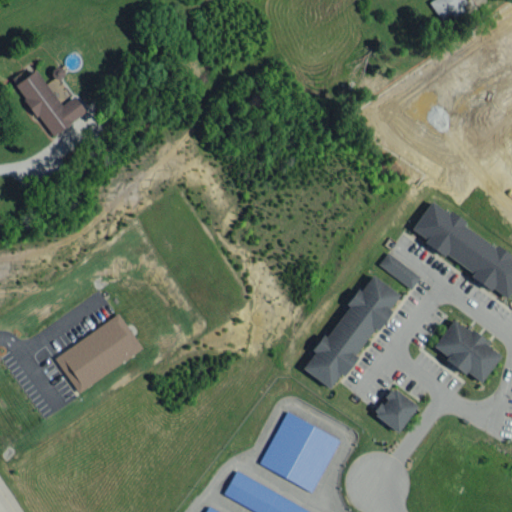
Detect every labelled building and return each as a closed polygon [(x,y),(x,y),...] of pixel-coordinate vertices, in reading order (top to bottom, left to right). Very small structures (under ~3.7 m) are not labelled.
[(430,0),(428,1),(439,20),(451,13),(453,17),(468,8),(463,0),(430,0)] [(14,83),(48,136),(85,112),(73,95),(59,104),(35,69),(14,83)] [(511,287),(511,260),(508,258),(511,254),(428,201),(410,229),(425,238),(423,241),(471,272),(469,275),(505,299),(511,287)] [(409,288),(418,276),(386,251),(377,264),(409,288)] [(301,368),(331,389),(397,293),(367,272),(301,368)] [(77,392),(141,348),(117,313),(53,357),(77,392)] [(478,382),(500,353),(451,318),(430,348),(478,382)] [(371,413),(396,432),(415,405),(391,387),(371,413)] [(249,511),(312,511),(231,474),(220,498),(249,511)]
